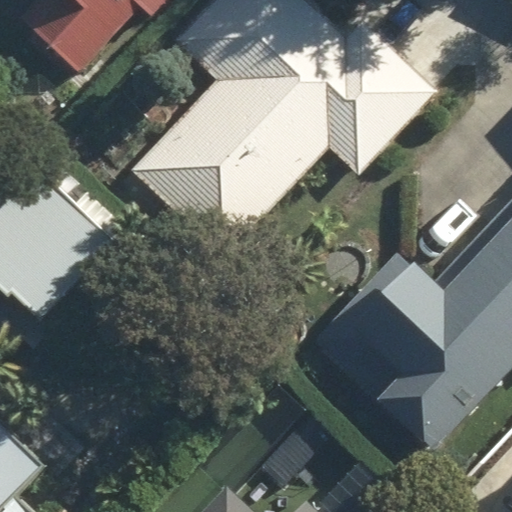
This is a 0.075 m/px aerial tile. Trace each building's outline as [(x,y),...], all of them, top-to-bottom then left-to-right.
[(36,0),(25,12),(64,49),(89,74),(151,10),(160,19),(178,0),(36,0)] [(226,256),(315,173),(341,149),(366,176),(450,97),(377,19),(355,39),(318,0),(223,0),(186,35),(225,77),(136,160),(226,256)] [(0,271),(49,321),(129,241),(52,164),(0,216),(0,271)] [(448,447),(511,380),(511,210),(450,276),(415,242),(329,332),(363,365),(448,447)] [(0,511),(48,511),(26,487),(53,462),(2,407),(14,396),(0,381),(0,511)] [(337,511),(318,494),(300,511),(279,511),(244,479),(213,511),(337,511)]
